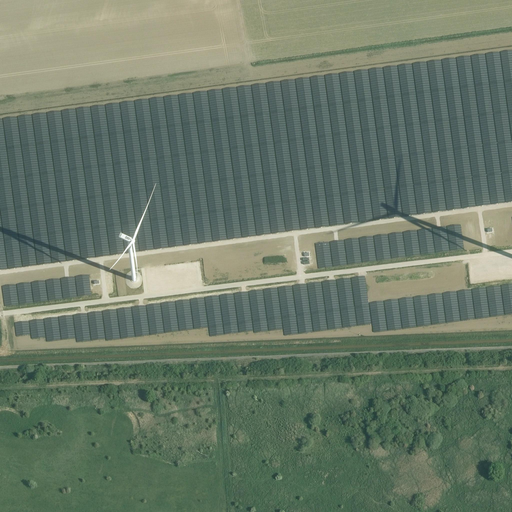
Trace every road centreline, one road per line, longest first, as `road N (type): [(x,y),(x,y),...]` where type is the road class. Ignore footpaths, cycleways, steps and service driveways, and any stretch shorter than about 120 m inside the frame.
road 1 (track): [(511,251),(0,314)]
road 2 (unclassified): [(511,347),(0,367)]
